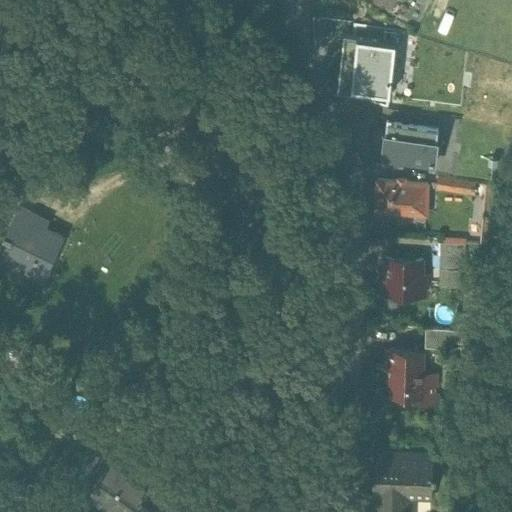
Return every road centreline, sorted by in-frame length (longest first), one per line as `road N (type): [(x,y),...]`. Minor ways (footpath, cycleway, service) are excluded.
road 1 (residential): [(0,86),(246,214),(267,248),(312,390),(337,511)]
road 2 (residential): [(345,511),(350,185),(306,63),(307,10)]
